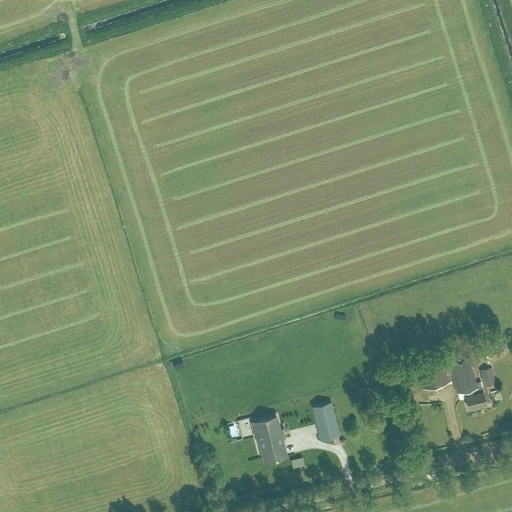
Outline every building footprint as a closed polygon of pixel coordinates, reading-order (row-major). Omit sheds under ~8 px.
[(475,382),(469,354),(449,359),(451,368),(449,368),(446,360),(417,367),(422,387),(451,380),(450,372),(452,372),(457,391),(459,398),(465,396),(468,407),(470,406),(470,408),(475,407),(474,405),(479,404),(480,405),(484,404),(484,403),(486,402),(483,390),(480,381),(475,382)] [(495,382),(491,366),(480,368),(482,380),(484,379),(485,384),(495,382)] [(339,431),(331,401),(314,405),(317,418),(320,417),(324,435),(339,431)] [(246,413),(235,417),(240,435),(251,431),(246,413)] [(258,433),(265,459),(284,454),(275,416),(255,421),(255,422),(258,421),(261,433),(258,433)]
